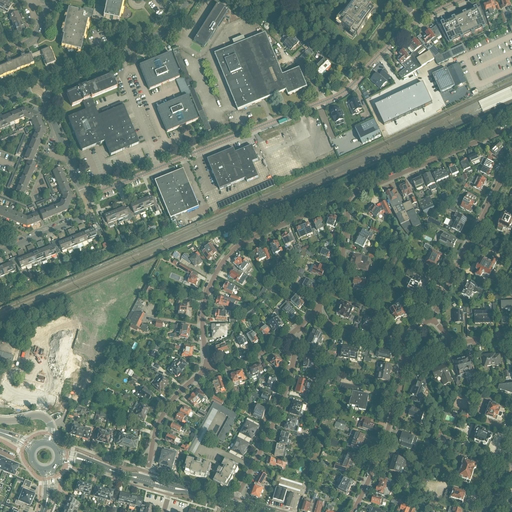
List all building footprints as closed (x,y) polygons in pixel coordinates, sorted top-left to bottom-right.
[(0,13),(1,14),(2,11),(8,0),(7,0),(5,0),(4,2),(2,1),(0,4),(0,13)] [(8,0),(2,11),(8,15),(14,10),(11,7),(11,6),(9,5),(10,1),(8,0)] [(107,0),(105,10),(98,9),(98,11),(94,10),(84,8),(83,12),(89,13),(88,17),(92,17),(92,18),(100,20),(100,18),(119,22),(123,0),(107,0)] [(352,32),(357,36),(358,36),(365,25),(364,24),(367,21),(371,15),(370,14),(373,10),(370,8),(371,7),(361,0),(361,1),(359,0),(356,0),(355,3),(353,2),(349,7),(349,8),(346,11),(337,21),(343,25),(342,26),(351,33),(352,32)] [(501,0),(504,9),(507,8),(508,11),(511,10),(511,7),(510,4),(508,0),(507,0),(501,0)] [(487,13),(488,16),(489,18),(490,19),(494,18),(494,16),(494,15),(494,14),(497,13),(495,6),(493,2),(488,3),(489,4),(487,4),(483,5),(485,12),(488,11),(489,13),(487,13)] [(217,4),(193,41),(204,48),(228,10),(217,4)] [(474,9),(470,11),(478,31),(482,29),(483,29),(486,28),(485,28),(487,27),(480,7),(477,8),(474,9)] [(62,35),(64,35),(61,46),(81,51),(88,20),(88,17),(89,13),(83,12),(68,9),(62,35)] [(17,13),(14,10),(8,15),(11,21),(23,16),(22,14),(19,16),(17,13)] [(466,13),(463,14),(462,15),(471,34),(472,34),(475,33),(475,32),(478,31),(470,11),(466,13)] [(462,15),(455,18),(464,37),(471,34),(462,15)] [(11,21),(13,26),(22,23),(20,20),(24,18),(23,16),(11,21)] [(464,37),(455,18),(452,19),(448,21),(457,41),(461,39),(464,38),(464,37)] [(453,42),(457,41),(448,21),(444,23),(441,24),(438,26),(448,44),(450,44),(453,43),(453,42)] [(13,26),(12,27),(14,32),(15,31),(27,26),(26,24),(23,26),(22,23),(13,26)] [(28,29),(27,26),(15,31),(17,36),(26,33),(24,30),(28,29)] [(435,59),(442,55),(433,45),(431,47),(430,45),(429,46),(427,44),(432,40),(434,43),(437,41),(436,40),(441,37),(436,27),(430,30),(430,31),(428,30),(426,32),(426,33),(425,34),(427,36),(423,39),(421,36),(420,36),(418,38),(417,37),(417,38),(435,59)] [(215,54),(215,55),(216,58),(238,111),(286,91),(280,77),(283,76),(266,34),(220,52),(220,50),(214,52),(215,54)] [(286,34),(283,38),(286,41),(284,43),(286,46),(285,47),(287,49),(288,48),(291,51),(297,45),(293,41),(296,37),(286,34)] [(409,57),(410,58),(409,59),(418,69),(435,59),(423,45),(422,46),(421,45),(422,44),(420,42),(419,43),(416,39),(411,43),(411,44),(409,45),(410,46),(415,52),(411,55),(412,55),(409,57)] [(304,41),(300,45),(306,50),(308,48),(306,47),(308,45),(304,41)] [(442,55),(435,59),(438,65),(455,57),(466,52),(463,45),(449,51),(442,55)] [(0,77),(34,63),(33,59),(42,56),(46,66),(55,62),(49,48),(31,56),(30,55),(0,67),(0,77)] [(172,51),(190,94),(191,95),(206,132),(211,130),(177,49),(172,51)] [(403,66),(405,69),(401,73),(404,78),(411,74),(418,69),(409,59),(410,58),(409,57),(404,51),(400,54),(401,56),(398,60),(402,65),(403,66)] [(170,53),(151,61),(139,66),(149,90),(180,77),(170,53)] [(326,72),(331,66),(322,57),(317,62),(319,64),(326,72)] [(326,72),(319,64),(314,70),(321,77),(326,72)] [(458,64),(447,69),(432,76),(441,93),(455,87),(466,82),(458,64)] [(299,69),(283,76),(280,77),(286,91),(288,96),(307,88),(299,69)] [(380,76),(377,74),(371,80),(377,86),(380,84),(383,86),(386,82),(387,81),(390,78),(383,71),(380,75),(381,75),(380,76)] [(111,75),(78,89),(66,94),(72,107),(83,102),(91,99),(117,88),(111,75)] [(417,89),(379,108),(387,125),(425,107),(417,89)] [(188,96),(171,103),(157,108),(167,133),(198,120),(188,96)] [(349,106),(353,116),(356,114),(356,115),(359,114),(359,113),(362,112),(361,109),(362,109),(358,98),(349,102),(351,105),(349,106)] [(83,102),(86,111),(68,118),(82,151),(105,142),(108,140),(98,117),(92,100),(91,99),(83,102)] [(108,140),(105,142),(110,156),(139,144),(123,106),(122,103),(111,107),(112,111),(111,112),(109,108),(102,111),(103,115),(98,117),(108,140)] [(339,108),(331,111),(333,118),(335,122),(336,123),(343,120),(342,116),(344,115),(342,110),(340,111),(339,108)] [(24,109),(21,110),(24,118),(28,120),(30,116),(29,115),(30,111),(28,110),(27,111),(25,110),(25,109),(24,109)] [(16,112),(19,120),(24,118),(21,110),(16,112)] [(19,120),(16,112),(11,114),(14,122),(19,120)] [(31,116),(30,116),(28,120),(32,121),(40,118),(38,115),(37,114),(37,115),(35,114),(35,113),(32,112),(31,116)] [(0,130),(10,126),(10,124),(6,116),(3,118),(4,119),(0,120),(0,130)] [(34,126),(42,123),(40,118),(32,121),(34,126)] [(355,129),(363,145),(381,136),(373,120),(355,129)] [(36,131),(44,128),(42,123),(34,126),(36,131)] [(34,135),(38,136),(39,136),(43,137),(44,135),(43,134),(44,132),(45,132),(45,131),(44,128),(36,131),(34,135)] [(38,136),(34,135),(32,140),(41,144),(42,142),(41,142),(43,138),(38,137),(38,136)] [(41,144),(32,140),(30,145),(38,149),(40,145),(41,144)] [(490,157),(493,158),(497,160),(498,158),(496,156),(501,152),(500,151),(503,148),(499,143),(488,153),(491,156),(490,157)] [(38,149),(30,145),(28,150),(37,154),(37,152),(38,149)] [(252,146),(244,150),(235,153),(234,149),(208,160),(220,190),(246,179),(247,182),(259,178),(252,163),(258,160),(252,146)] [(37,154),(28,150),(26,155),(34,158),(36,155),(37,154)] [(28,162),(30,163),(31,162),(33,163),(33,162),(34,158),(26,155),(24,160),(28,162)] [(469,159),(469,160),(471,165),(480,161),(477,155),(469,159)] [(471,171),(466,160),(465,159),(463,160),(463,162),(461,163),(461,164),(464,172),(466,171),(467,173),(471,171)] [(486,160),(483,166),(492,170),(493,168),(495,165),(486,160)] [(30,163),(28,162),(26,167),(36,170),(36,169),(35,168),(37,165),(33,163),(31,162),(30,163)] [(454,165),(453,166),(451,166),(450,166),(449,167),(449,168),(452,176),(459,173),(457,170),(454,165)] [(480,172),(488,177),(491,173),(492,170),(483,166),(482,169),(479,168),(478,171),(480,172)] [(36,170),(26,167),(24,172),(33,175),(34,172),(35,172),(36,170)] [(61,169),(59,169),(52,172),(55,177),(63,174),(61,169)] [(171,175),(176,187),(179,194),(191,189),(183,170),(176,173),(171,175)] [(435,172),(436,173),(433,175),(436,183),(437,183),(448,178),(446,171),(442,172),(441,171),(440,172),(439,170),(435,172)] [(33,175),(24,172),(22,177),(31,180),(32,179),(31,178),(33,175)] [(57,182),(65,179),(63,174),(55,177),(57,182)] [(423,178),(428,188),(430,187),(432,191),(437,189),(435,184),(431,174),(423,178)] [(168,176),(155,181),(154,182),(170,219),(187,213),(179,194),(176,187),(171,175),(168,176)] [(31,180),(22,177),(20,182),(28,185),(30,182),(31,182),(31,180)] [(477,180),(471,177),(470,179),(484,186),(486,181),(478,177),(477,180)] [(416,189),(417,191),(423,189),(424,192),(426,191),(421,178),(413,182),(416,189)] [(59,187),(67,184),(65,179),(57,182),(59,187)] [(468,182),(474,185),(473,188),(481,192),(484,186),(470,179),(469,180),(470,180),(467,183),(468,182)] [(28,185),(20,182),(18,187),(27,191),(28,189),(27,189),(28,185)] [(403,185),(411,202),(415,211),(417,210),(418,209),(417,207),(418,207),(414,198),(412,195),(408,183),(403,185)] [(61,192),(69,189),(67,184),(59,187),(61,192)] [(406,198),(408,201),(405,203),(405,204),(411,202),(403,185),(399,187),(404,199),(406,198)] [(27,191),(18,187),(16,192),(24,195),(26,192),(27,191)] [(63,197),(71,194),(69,189),(61,192),(63,197)] [(187,213),(198,208),(191,189),(179,194),(187,213)] [(401,226),(404,231),(408,236),(410,237),(414,229),(421,226),(415,211),(411,202),(405,204),(402,205),(394,189),(383,195),(386,201),(390,210),(392,209),(401,226)] [(445,193),(441,196),(446,207),(450,204),(445,193)] [(61,201),(66,203),(66,202),(70,204),(71,201),(70,200),(71,198),(72,198),(73,197),(71,194),(63,197),(61,201)] [(473,207),(474,205),(476,205),(477,203),(476,202),(475,201),(476,198),(468,194),(464,202),(473,207)] [(419,202),(423,212),(425,218),(437,213),(435,211),(433,205),(430,197),(429,195),(428,195),(425,197),(426,199),(419,202)] [(145,199),(149,208),(152,207),(154,213),(160,211),(158,207),(155,201),(152,202),(151,197),(145,199)] [(140,201),(144,210),(149,208),(145,199),(140,201)] [(66,203),(61,201),(60,204),(63,212),(66,211),(67,211),(66,210),(66,209),(67,207),(68,208),(69,205),(65,203),(66,203)] [(135,203),(139,212),(140,215),(145,213),(144,210),(140,201),(135,203)] [(380,215),(382,212),(384,211),(388,219),(393,217),(390,210),(386,201),(381,204),(382,206),(376,209),(372,206),(370,209),(369,210),(369,211),(368,212),(370,213),(369,215),(372,217),(373,216),(376,219),(377,218),(378,219),(380,215)] [(470,213),(471,213),(472,212),(473,211),(473,209),(472,209),(473,207),(464,202),(461,208),(470,213)] [(128,208),(129,211),(132,218),(135,217),(134,214),(139,212),(135,203),(130,205),(130,207),(128,208)] [(63,212),(60,204),(55,206),(59,215),(60,215),(60,214),(63,212)] [(59,215),(55,206),(50,208),(54,217),(57,215),(57,216),(59,215)] [(0,215),(0,216),(3,218),(3,219),(4,219),(8,210),(3,208),(0,215)] [(54,217),(50,208),(45,210),(49,219),(50,219),(50,218),(54,217)] [(126,212),(124,208),(119,210),(123,219),(128,217),(126,212)] [(4,219),(6,220),(6,219),(10,221),(13,212),(8,210),(4,219)] [(49,219),(45,210),(40,213),(43,221),(47,219),(47,220),(49,219)] [(114,212),(118,221),(119,223),(124,222),(123,219),(119,210),(114,212)] [(497,230),(502,232),(503,229),(508,232),(509,231),(511,224),(511,211),(509,214),(505,212),(504,215),(499,226),(499,227),(497,230)] [(10,221),(13,222),(13,223),(14,223),(18,214),(13,212),(10,221)] [(118,221),(114,212),(109,214),(113,223),(118,221)] [(452,217),(456,219),(454,222),(464,227),(467,220),(454,213),(452,217)] [(14,223),(16,224),(16,223),(20,225),(21,221),(22,221),(24,217),(18,214),(14,223)] [(40,222),(37,214),(32,216),(36,225),(37,224),(40,222)] [(104,216),(106,221),(103,222),(106,228),(109,227),(109,228),(114,225),(113,223),(109,214),(104,216)] [(329,220),(328,221),(325,220),(326,225),(333,228),(335,228),(337,224),(335,224),(337,218),(331,216),(330,216),(329,215),(327,219),(329,220)] [(36,225),(32,216),(27,218),(30,226),(34,225),(34,226),(36,225)] [(26,226),(26,227),(27,228),(30,226),(27,218),(24,217),(22,221),(21,225),(23,226),(24,225),(26,226)] [(316,230),(318,235),(319,238),(321,237),(318,232),(324,229),(321,223),(323,222),(321,219),(313,222),(316,228),(316,230)] [(437,227),(427,222),(431,224),(429,228),(435,231),(437,227)] [(450,224),(448,228),(451,229),(460,233),(464,227),(454,222),(453,222),(452,225),(450,224)] [(306,225),(303,227),(308,239),(307,237),(313,234),(316,236),(318,235),(316,230),(315,229),(312,231),(309,224),(306,225)] [(299,240),(301,239),(302,242),(308,239),(303,227),(299,228),(296,229),(299,236),(297,237),(299,240)] [(94,229),(93,229),(88,231),(92,240),(97,238),(94,229)] [(360,233),(358,236),(370,242),(371,239),(372,239),(374,236),(371,235),(362,230),(360,233)] [(92,240),(88,231),(83,233),(87,242),(92,240)] [(87,242),(83,233),(78,235),(82,244),(87,242)] [(453,248),(457,240),(443,233),(439,241),(453,248)] [(283,243),(285,246),(284,247),(285,250),(289,248),(288,245),(292,244),(291,243),(294,242),(291,234),(288,235),(287,234),(283,236),(281,237),(284,243),(283,243)] [(82,244),(78,235),(73,237),(77,246),(82,244)] [(357,241),(355,244),(363,248),(362,251),(361,253),(363,254),(363,253),(367,255),(367,254),(367,253),(368,252),(365,250),(366,250),(364,248),(365,245),(367,247),(370,242),(358,236),(356,240),(357,241)] [(77,246),(73,237),(68,239),(72,248),(77,246)] [(63,241),(67,250),(68,253),(73,251),(72,248),(68,239),(63,241)] [(63,241),(58,243),(58,244),(60,247),(62,252),(67,250),(63,241)] [(270,245),(273,251),(272,251),(274,255),(280,252),(281,253),(283,252),(281,247),(279,248),(279,247),(280,246),(278,241),(270,245)] [(201,251),(203,253),(205,256),(209,261),(213,258),(211,257),(217,253),(211,244),(201,251)] [(425,244),(424,248),(428,251),(431,253),(429,257),(440,263),(442,259),(441,259),(442,256),(431,251),(432,247),(425,244)] [(52,246),(47,248),(50,256),(51,257),(56,255),(56,254),(54,250),(52,246)] [(47,248),(42,250),(45,256),(46,259),(51,257),(50,256),(47,248)] [(262,251),(261,249),(253,253),(255,256),(255,257),(257,257),(257,258),(255,259),(257,263),(260,262),(266,259),(266,261),(271,259),(267,249),(262,251)] [(329,259),(331,260),(332,256),(331,255),(330,255),(331,253),(323,249),(323,250),(320,249),(319,251),(318,255),(320,256),(329,259)] [(47,261),(46,259),(45,256),(42,250),(37,252),(39,256),(41,261),(42,263),(47,261)] [(33,256),(36,263),(37,265),(42,263),(41,261),(39,256),(37,252),(32,254),(33,256)] [(33,256),(32,254),(27,256),(32,267),(37,265),(36,263),(33,256)] [(388,265),(389,265),(388,267),(394,270),(400,257),(395,254),(390,264),(389,263),(388,265)] [(182,259),(190,264),(192,263),(195,267),(198,265),(198,266),(203,264),(197,256),(191,260),(188,255),(185,255),(182,259)] [(351,268),(358,270),(359,269),(367,272),(369,267),(365,266),(366,262),(367,262),(368,259),(365,258),(365,257),(361,256),(361,257),(354,255),(352,264),(351,264),(351,267),(351,268)] [(511,264),(511,258),(505,255),(502,261),(511,265),(511,264)] [(22,258),(26,267),(27,269),(32,267),(27,256),(22,258)] [(239,269),(241,270),(240,272),(247,277),(249,275),(245,271),(250,264),(241,257),(235,264),(240,268),(239,269)] [(416,263),(423,266),(424,263),(436,269),(437,266),(438,266),(440,263),(429,257),(426,262),(423,261),(418,260),(416,263)] [(13,259),(16,265),(18,270),(26,267),(22,258),(17,260),(16,258),(13,259)] [(489,278),(490,278),(492,279),(495,273),(493,272),(496,265),(498,262),(493,259),(492,259),(490,258),(489,261),(485,258),(484,260),(482,259),(479,266),(478,267),(477,266),(475,269),(477,270),(476,271),(478,271),(476,276),(481,278),(483,274),(484,275),(489,278)] [(185,282),(188,283),(196,287),(198,282),(199,279),(196,278),(197,277),(192,275),(192,274),(189,273),(191,270),(181,264),(180,264),(178,263),(174,260),(172,264),(178,267),(179,265),(180,266),(178,268),(188,274),(185,282)] [(12,263),(11,263),(6,265),(10,274),(15,272),(13,266),(12,263)] [(1,267),(5,276),(10,274),(6,265),(1,267)] [(312,273),(322,277),(322,276),(323,276),(324,273),(323,273),(324,270),(322,269),(323,267),(318,265),(317,268),(315,267),(312,273)] [(230,277),(235,281),(234,281),(238,284),(240,281),(239,281),(243,275),(240,272),(239,273),(234,269),(232,271),(231,272),(230,273),(230,275),(230,276),(230,277)] [(295,274),(295,275),(303,279),(304,276),(302,275),(303,275),(298,272),(298,273),(293,270),(292,273),(295,274)] [(355,279),(354,285),(353,289),(363,291),(364,288),(365,285),(367,286),(368,281),(377,283),(378,278),(369,276),(368,279),(357,277),(357,280),(355,279)] [(410,286),(408,290),(406,292),(416,297),(417,294),(418,295),(423,283),(420,281),(419,282),(416,281),(415,282),(409,279),(407,284),(410,286)] [(307,280),(305,283),(302,281),(299,286),(302,288),(303,288),(304,287),(313,292),(315,288),(317,286),(307,280)] [(223,291),(227,293),(232,295),(234,290),(237,292),(238,289),(236,287),(232,286),(230,285),(226,283),(223,291)] [(153,288),(146,284),(142,292),(149,296),(150,293),(152,294),(154,291),(152,290),(153,288)] [(467,284),(465,288),(462,295),(469,299),(475,288),(467,284)] [(487,289),(478,284),(476,289),(485,293),(487,289)] [(290,288),(302,297),(304,294),(292,285),(290,288)] [(397,307),(396,308),(396,307),(390,311),(393,316),(390,317),(393,322),(397,320),(397,322),(400,320),(400,319),(406,315),(409,314),(406,310),(404,311),(403,309),(403,308),(405,307),(404,306),(407,304),(404,296),(402,293),(400,294),(402,297),(400,298),(402,303),(400,304),(397,306),(397,307)] [(292,298),(293,299),(291,302),(299,309),(301,307),(302,307),(303,308),(305,305),(305,304),(296,296),(295,295),(292,298)] [(140,329),(142,325),(143,324),(139,321),(143,314),(141,314),(143,310),(138,309),(139,308),(141,308),(145,300),(139,298),(128,319),(129,319),(127,322),(131,324),(140,329)] [(223,306),(230,308),(232,302),(219,298),(218,301),(217,301),(216,303),(217,304),(217,305),(222,306),(223,306)] [(175,308),(182,309),(191,310),(192,304),(184,303),(184,300),(176,299),(175,308)] [(35,325),(26,357),(43,361),(48,338),(96,316),(88,300),(35,325)] [(279,308),(291,319),(294,316),(296,313),(291,309),(292,307),(289,305),(286,302),(279,308)] [(361,305),(355,302),(353,307),(361,311),(362,311),(363,306),(361,305),(361,306),(360,305),(361,305)] [(510,315),(510,317),(502,317),(502,324),(511,324),(511,319),(511,302),(501,303),(501,309),(510,308),(511,315),(510,315)] [(339,309),(340,309),(351,314),(354,308),(351,307),(351,306),(344,303),(344,304),(342,303),(341,304),(340,304),(338,308),(339,308),(339,309)] [(460,310),(460,313),(455,313),(455,324),(463,324),(463,314),(466,314),(466,307),(462,305),(462,310),(460,310)] [(181,316),(180,319),(189,320),(190,317),(191,310),(182,309),(175,308),(172,308),(172,311),(179,312),(178,315),(181,316)] [(340,316),(341,317),(341,318),(344,320),(345,319),(346,319),(347,318),(349,319),(349,320),(351,316),(350,316),(351,314),(340,309),(339,309),(337,314),(340,316)] [(488,310),(488,312),(483,312),(484,324),(493,324),(493,312),(492,310),(488,310)] [(471,311),(471,314),(475,314),(475,325),(484,324),(483,312),(479,312),(479,311),(471,311)] [(222,312),(216,312),(216,315),(215,315),(214,317),(215,317),(216,317),(215,320),(226,321),(227,319),(226,319),(226,312),(222,312)] [(372,317),(364,316),(363,326),(370,327),(370,326),(372,327),(373,326),(373,324),(372,323),(371,323),(372,322),(373,322),(374,318),(372,318),(372,317)] [(284,326),(279,318),(273,322),(279,329),(280,329),(282,328),(281,328),(284,326)] [(267,319),(264,321),(272,332),(273,331),(274,333),(277,331),(279,330),(278,330),(279,329),(273,322),(272,319),(269,321),(267,319)] [(104,321),(101,327),(113,334),(116,327),(104,321)] [(264,324),(258,329),(265,339),(269,336),(267,334),(270,332),(264,324)] [(140,330),(141,330),(144,333),(147,333),(148,330),(145,329),(147,326),(142,325),(140,329),(140,330)] [(176,325),(175,331),(189,334),(189,333),(190,333),(190,331),(189,330),(189,329),(189,327),(176,325)] [(213,339),(218,339),(218,340),(227,338),(227,326),(213,326),(213,333),(213,339)] [(101,327),(98,333),(110,339),(113,334),(101,327)] [(314,331),(313,331),(310,337),(322,342),(323,339),(321,338),(322,334),(319,333),(320,330),(315,328),(314,331)] [(185,340),(184,340),(187,341),(188,338),(188,337),(189,337),(189,335),(188,334),(189,334),(175,331),(174,334),(173,335),(170,335),(169,338),(175,339),(179,340),(179,339),(185,340)] [(253,332),(247,336),(253,345),(255,343),(255,344),(256,343),(256,344),(258,342),(258,341),(255,336),(257,335),(255,331),(253,332)] [(98,333),(95,338),(107,345),(110,339),(98,333)] [(237,339),(241,347),(242,346),(243,347),(245,346),(245,345),(247,344),(245,340),(244,336),(243,337),(241,334),(239,335),(240,337),(237,339)] [(322,342),(310,337),(308,344),(317,348),(319,344),(322,345),(323,342),(322,342)] [(95,338),(92,344),(104,350),(107,345),(95,338)] [(216,351),(215,352),(216,354),(217,354),(217,355),(220,354),(221,356),(229,353),(226,344),(225,344),(224,341),(215,344),(216,348),(215,348),(216,350),(216,351)] [(92,344),(90,349),(101,355),(104,350),(92,344)] [(339,358),(349,360),(351,349),(343,347),(342,353),(340,352),(339,358)] [(357,361),(359,350),(351,349),(349,360),(357,361)] [(151,351),(149,357),(157,360),(159,353),(151,351)] [(382,352),(380,351),(378,358),(390,360),(392,353),(382,351),(382,352)] [(0,352),(0,362),(11,366),(14,357),(11,356),(0,352)] [(316,357),(305,354),(304,361),(314,363),(316,357)] [(87,355),(84,360),(95,367),(98,361),(87,355)] [(481,364),(484,364),(485,368),(487,368),(492,367),(491,355),(483,357),(482,356),(480,356),(481,364)] [(495,356),(495,355),(491,355),(492,367),(495,366),(496,367),(501,366),(500,366),(501,365),(500,355),(495,356)] [(271,364),(275,367),(275,368),(276,369),(278,369),(282,362),(274,357),(272,360),(273,361),(271,364)] [(469,373),(472,372),(473,379),(478,378),(477,371),(473,372),(471,365),(472,364),(471,361),(470,361),(469,358),(461,360),(465,374),(469,373)] [(175,359),(172,363),(176,367),(180,372),(186,366),(181,361),(180,361),(180,360),(179,360),(178,361),(177,359),(175,359)] [(456,370),(458,376),(454,378),(457,387),(461,385),(458,377),(461,376),(461,375),(465,374),(461,360),(453,362),(454,365),(453,365),(454,369),(455,371),(456,370)] [(85,361),(82,366),(92,371),(95,367),(85,361)] [(302,368),(303,368),(303,371),(307,372),(309,372),(309,370),(313,370),(314,363),(304,361),(302,368)] [(172,374),(176,377),(176,378),(181,373),(180,372),(176,367),(172,363),(171,364),(173,365),(170,368),(169,367),(166,370),(168,371),(171,374),(172,374)] [(377,368),(379,368),(379,372),(390,374),(391,367),(378,364),(377,368)] [(262,378),(260,373),(263,372),(261,365),(260,365),(259,365),(258,365),(258,366),(255,367),(259,377),(259,379),(262,378)] [(432,372),(435,378),(440,376),(444,385),(452,382),(450,377),(450,378),(448,373),(449,373),(446,365),(437,368),(432,370),(433,371),(432,372)] [(82,366),(79,371),(90,377),(92,372),(82,366)] [(249,369),(251,373),(247,374),(250,380),(257,377),(257,378),(259,377),(255,367),(252,368),(250,368),(250,369),(249,369)] [(124,374),(131,377),(131,379),(137,382),(137,381),(139,378),(133,375),(133,374),(134,374),(133,373),(133,372),(132,372),(129,370),(128,370),(127,370),(126,371),(124,374)] [(79,371),(76,376),(87,382),(90,377),(79,371)] [(245,383),(242,372),(236,373),(240,384),(243,383),(245,383)] [(377,380),(388,382),(390,374),(379,372),(377,380)] [(154,379),(157,381),(165,388),(167,385),(166,384),(168,382),(161,376),(159,375),(158,373),(156,375),(154,379)] [(230,375),(233,384),(230,385),(233,394),(236,393),(234,387),(239,385),(239,384),(240,384),(236,373),(230,375)] [(268,380),(266,379),(265,381),(275,384),(276,382),(276,381),(277,380),(276,379),(277,378),(269,376),(268,380)] [(76,377),(74,382),(84,387),(87,382),(76,377)] [(216,380),(217,381),(212,383),(216,394),(220,393),(219,390),(220,390),(220,391),(225,389),(225,388),(227,387),(226,383),(223,384),(221,378),(216,380)] [(150,384),(151,384),(152,386),(159,392),(161,390),(162,391),(165,388),(157,381),(154,379),(150,384)] [(259,382),(266,384),(265,387),(273,390),(273,389),(274,389),(275,387),(274,387),(275,384),(265,381),(262,380),(260,379),(259,382)] [(19,380),(10,398),(39,408),(46,390),(19,380)] [(298,386),(307,389),(309,390),(311,382),(305,380),(305,381),(300,380),(298,386)] [(74,382),(71,388),(81,393),(84,388),(74,382)] [(410,396),(414,397),(412,401),(421,404),(423,400),(422,399),(427,386),(417,382),(413,390),(412,390),(410,396)] [(499,387),(498,389),(511,394),(511,384),(499,386),(499,387)] [(307,389),(298,386),(296,393),(305,395),(307,389)] [(140,390),(136,397),(143,401),(145,398),(149,401),(152,396),(150,394),(150,393),(144,389),(142,388),(140,390)] [(195,394),(194,394),(201,402),(202,403),(204,400),(206,402),(210,397),(209,395),(205,392),(203,393),(203,394),(199,390),(195,395),(195,394)] [(70,392),(67,396),(75,402),(78,398),(70,392)] [(258,402),(259,399),(269,403),(271,397),(262,393),(261,397),(253,394),(250,398),(258,402)] [(366,411),(369,396),(353,393),(352,400),(351,399),(350,406),(350,408),(359,410),(366,411)] [(201,402),(194,394),(188,401),(195,407),(198,404),(199,405),(201,402)] [(67,396),(64,400),(72,406),(76,402),(67,396)] [(214,402),(218,404),(222,406),(224,402),(214,397),(211,401),(214,402)] [(64,400),(62,404),(70,410),(73,406),(64,400)] [(301,410),(302,411),(304,411),(304,412),(306,406),(308,407),(310,402),(304,401),(303,405),(293,402),(292,407),(292,408),(301,410)] [(489,408),(485,417),(495,421),(496,421),(498,417),(500,418),(501,417),(502,414),(502,413),(499,412),(500,412),(501,408),(500,407),(493,405),(494,402),(491,401),(490,404),(489,406),(486,404),(485,407),(489,408)] [(134,409),(137,411),(146,415),(149,409),(140,405),(140,404),(136,403),(134,409)] [(62,404),(59,407),(67,413),(70,410),(62,404)] [(224,407),(222,406),(218,404),(215,410),(221,413),(224,407)] [(256,408),(255,411),(264,415),(267,409),(255,404),(254,407),(256,408)] [(183,409),(182,409),(181,413),(189,417),(192,411),(184,407),(183,409)] [(408,416),(415,418),(414,421),(420,424),(425,413),(412,407),(408,416)] [(59,408),(57,411),(65,416),(67,413),(59,408)] [(292,408),(291,408),(289,414),(302,418),(304,411),(302,411),(301,410),(292,408)] [(207,415),(198,410),(196,414),(205,419),(205,418),(207,416),(207,415)] [(226,416),(229,417),(232,419),(235,414),(229,410),(226,416)] [(459,417),(468,419),(470,413),(461,410),(459,417)] [(134,413),(132,416),(134,417),(143,421),(146,415),(137,411),(136,414),(134,413)] [(250,415),(251,416),(262,420),(264,415),(255,411),(254,414),(251,413),(250,415)] [(177,415),(177,416),(176,420),(182,423),(183,421),(186,423),(188,419),(185,417),(179,414),(178,415),(177,415)] [(229,417),(228,420),(234,424),(238,415),(235,414),(232,419),(229,417)] [(360,424),(359,424),(358,428),(368,432),(368,430),(372,432),(374,425),(370,423),(371,420),(363,417),(360,424)] [(296,426),(297,427),(299,421),(288,418),(288,420),(287,421),(286,422),(287,423),(287,424),(296,426)] [(259,425),(247,419),(243,428),(256,435),(258,433),(256,431),(258,428),(259,425)] [(337,423),(336,422),(334,427),(344,431),(346,426),(337,423)] [(73,425),(72,425),(70,435),(76,436),(79,425),(73,423),(73,425)] [(176,431),(180,433),(181,431),(185,433),(187,430),(182,428),(173,424),(171,429),(176,431)] [(286,427),(285,430),(294,432),(295,432),(297,427),(296,426),(287,424),(286,424),(285,426),(286,427)] [(79,425),(76,436),(82,438),(85,429),(79,427),(79,425)] [(88,429),(85,429),(82,438),(88,440),(91,430),(91,428),(88,427),(88,429)] [(480,442),(483,444),(483,445),(485,446),(486,445),(487,445),(489,440),(491,440),(492,437),(491,435),(485,432),(485,430),(476,427),(474,431),(477,432),(477,433),(478,433),(475,440),(476,441),(475,442),(479,444),(480,442)] [(256,435),(243,428),(238,436),(245,440),(246,440),(245,439),(247,437),(252,440),(253,437),(256,435)] [(102,443),(105,434),(102,433),(102,431),(99,430),(99,431),(96,441),(102,443)] [(105,434),(102,443),(108,445),(111,437),(112,437),(113,433),(106,430),(105,434)] [(350,435),(354,436),(353,440),(363,444),(364,440),(363,440),(365,437),(357,434),(357,433),(352,431),(350,435)] [(123,447),(126,436),(126,434),(120,433),(117,444),(119,445),(119,446),(123,447)] [(415,438),(415,437),(402,433),(400,441),(401,442),(400,443),(402,444),(401,446),(414,451),(418,439),(415,438)] [(123,446),(129,448),(132,438),(132,436),(126,434),(126,436),(123,447),(123,446)] [(168,435),(166,441),(171,443),(174,445),(177,438),(176,438),(168,435)] [(436,442),(448,446),(450,439),(438,435),(436,442)] [(245,440),(238,436),(234,445),(247,452),(249,450),(247,448),(249,445),(245,443),(245,440)] [(135,439),(132,438),(129,448),(133,449),(134,448),(136,448),(138,440),(139,438),(136,437),(135,439)] [(306,437),(302,451),(307,452),(311,439),(306,437)] [(281,438),(279,444),(287,446),(289,446),(290,446),(291,440),(288,440),(281,438)] [(363,444),(353,440),(350,447),(359,451),(360,448),(361,448),(363,444)] [(247,452),(234,445),(229,454),(241,460),(242,457),(243,457),(244,455),(247,452)] [(277,445),(276,451),(284,453),(286,453),(287,449),(286,449),(285,448),(285,446),(277,445)] [(162,455),(160,456),(160,458),(174,462),(177,452),(164,449),(163,452),(162,455)] [(275,456),(283,458),(285,459),(286,453),(284,453),(276,451),(275,456)] [(357,458),(348,454),(345,460),(355,465),(356,461),(355,460),(357,458)] [(394,459),(393,459),(392,463),(405,468),(408,457),(401,454),(399,458),(395,457),(394,459)] [(461,464),(463,465),(461,469),(474,473),(475,469),(476,469),(477,465),(475,464),(476,462),(467,459),(468,458),(462,456),(461,459),(463,460),(461,464)] [(160,465),(159,468),(172,471),(174,462),(160,458),(160,462),(160,465)] [(191,473),(196,474),(195,477),(206,480),(208,473),(209,474),(212,465),(205,463),(198,461),(197,466),(193,465),(195,460),(187,458),(185,467),(187,467),(185,474),(190,475),(191,473)] [(267,464),(267,465),(276,467),(276,464),(282,465),(283,461),(278,460),(269,459),(268,462),(267,462),(267,464)] [(213,482),(221,486),(222,485),(228,488),(233,478),(231,477),(233,472),(235,474),(238,468),(232,465),(233,464),(225,460),(222,466),(226,468),(224,472),(220,469),(216,475),(217,475),(213,482)] [(339,464),(336,463),(334,469),(346,473),(347,470),(351,471),(352,468),(353,469),(355,465),(345,460),(343,464),(339,463),(339,464)] [(8,474),(13,463),(7,461),(3,472),(8,474)] [(13,463),(8,474),(17,477),(19,473),(16,472),(17,470),(18,466),(13,463)] [(304,470),(308,472),(306,475),(310,477),(315,467),(308,463),(307,465),(309,466),(307,470),(305,469),(304,470)] [(402,475),(405,468),(392,463),(390,468),(391,469),(390,471),(395,472),(393,477),(395,477),(394,479),(400,481),(402,475)] [(462,479),(465,480),(464,482),(469,484),(470,482),(474,473),(461,469),(458,478),(457,480),(461,482),(462,479)] [(252,490),(252,491),(250,495),(259,499),(263,489),(264,487),(261,485),(267,475),(261,472),(255,483),(253,489),(252,489),(252,490)] [(274,492),(275,492),(273,500),(283,503),(287,492),(290,492),(299,495),(304,497),(304,495),(307,487),(308,484),(304,483),(298,481),(278,475),(274,488),(275,488),(274,492)] [(338,483),(340,484),(350,489),(351,488),(352,485),(353,485),(354,484),(353,483),(353,482),(344,477),(341,476),(339,480),(338,479),(336,482),(338,483)] [(384,480),(380,479),(380,480),(379,480),(379,481),(379,482),(378,485),(386,488),(389,489),(390,489),(391,486),(392,481),(384,478),(384,480)] [(25,480),(23,486),(29,489),(32,483),(25,480)] [(74,491),(79,492),(79,491),(83,493),(85,485),(80,483),(79,484),(78,484),(77,488),(75,488),(74,491)] [(336,490),(337,490),(337,491),(347,496),(347,495),(348,495),(349,493),(348,492),(350,490),(350,489),(340,484),(338,483),(336,487),(337,487),(336,490)] [(85,485),(83,493),(89,494),(91,487),(85,485)] [(379,492),(379,493),(383,495),(384,494),(385,494),(386,490),(386,488),(378,485),(377,487),(377,488),(376,489),(376,490),(376,491),(379,492)] [(29,489),(23,486),(21,490),(23,491),(21,496),(33,501),(35,497),(34,497),(35,495),(28,492),(29,489)] [(96,501),(98,502),(102,489),(96,488),(94,494),(92,494),(92,496),(93,497),(93,498),(97,499),(96,501)] [(97,504),(99,504),(100,505),(101,502),(104,503),(107,491),(102,489),(98,502),(97,504)] [(444,499),(457,503),(462,504),(463,502),(464,498),(465,498),(466,494),(453,490),(451,489),(451,490),(450,490),(450,491),(446,490),(444,499)] [(104,503),(103,507),(105,508),(106,506),(107,501),(111,502),(114,492),(109,491),(109,492),(107,491),(104,503)] [(289,494),(290,494),(286,506),(295,509),(297,505),(298,504),(299,502),(298,501),(299,497),(299,495),(290,492),(289,494)] [(311,502),(307,511),(308,511),(309,511),(320,511),(324,502),(315,499),(317,494),(314,494),(314,493),(311,502)] [(124,504),(126,495),(120,494),(118,502),(124,504)] [(33,501),(21,496),(19,501),(17,500),(15,504),(22,507),(23,504),(30,507),(31,505),(33,501)] [(129,505),(129,508),(134,509),(135,507),(137,498),(131,496),(129,505)] [(380,506),(382,506),(384,500),(382,499),(373,496),(372,500),(371,502),(372,502),(371,503),(380,506)] [(135,507),(141,508),(141,507),(143,499),(137,498),(135,507)] [(66,504),(75,508),(77,509),(79,503),(77,502),(69,499),(66,504)] [(301,511),(304,511),(307,511),(311,502),(305,500),(301,511)]
